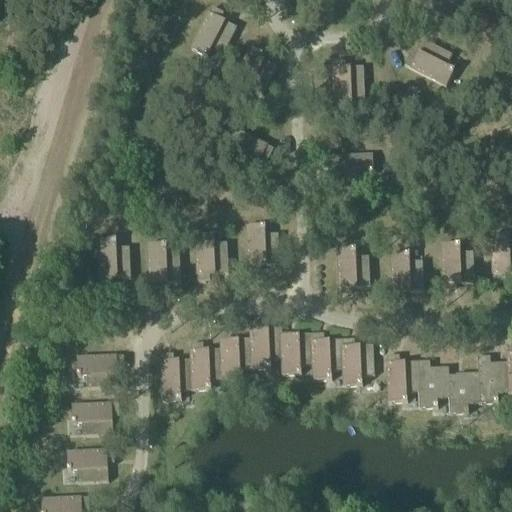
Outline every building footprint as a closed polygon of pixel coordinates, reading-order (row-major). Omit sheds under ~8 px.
[(467,17),(476,1),(474,0),(429,0),(425,8),(450,22),(456,11),(467,17)] [(224,15),(213,9),(190,51),(208,60),(212,52),(224,58),(238,31),(221,21),(224,15)] [(411,57),(406,67),(446,90),(455,72),(446,67),(452,53),(427,40),(417,60),(411,57)] [(263,55),(252,49),(230,91),(247,100),(252,91),(263,97),(277,70),(260,61),(263,55)] [(333,63),(334,111),(353,111),(353,101),(364,101),(364,70),(346,70),(346,62),(333,63)] [(268,163),(274,152),(231,130),(222,147),(231,152),(225,163),(252,177),(261,160),(268,163)] [(373,176),(373,156),(326,159),(327,172),(333,172),(334,190),(365,188),(364,177),(373,176)] [(246,228),(249,275),(262,275),(261,267),(278,267),(276,236),(266,237),(266,227),(246,228)] [(195,237),(197,285),(210,284),(210,277),(227,276),(225,246),(215,246),(215,236),(195,237)] [(491,237),(493,285),(506,284),(505,277),(511,277),(511,245),(510,236),(491,237)] [(98,241),(101,289),(114,288),(114,281),(130,280),(128,250),(118,250),(118,240),(98,241)] [(147,246),(150,294),(163,293),(163,286),(179,285),(178,255),(168,255),(167,245),(147,246)] [(442,246),(443,293),(456,293),(456,286),(471,285),(470,255),(460,255),(460,245),(442,246)] [(356,250),(337,251),(340,298),(352,298),(352,291),(371,290),(369,259),(357,260),(356,250)] [(391,255),(392,303),(405,303),(405,295),(424,294),(423,263),(410,264),(410,255),(391,255)] [(282,359),(282,338),(282,331),(263,331),(263,325),(251,325),(251,342),(251,372),(271,372),(271,359),(282,359)] [(342,372),(341,342),(324,343),(324,337),(311,338),(312,365),(312,384),(331,384),(331,372),(342,372)] [(312,365),(311,338),(282,338),(282,359),(282,378),(301,378),(301,365),(312,365)] [(251,372),(251,342),(221,343),(221,352),(221,382),(241,382),(241,372),(251,372)] [(341,342),(342,372),(342,390),(362,390),(362,379),(374,378),(374,348),(354,348),(354,342),(341,342)] [(221,382),(221,352),(204,353),(204,346),(191,346),(191,363),(192,393),(211,393),(211,383),(221,382)] [(192,393),(191,363),(173,363),(173,357),(161,357),(162,404),(181,404),(181,393),(192,393)] [(125,371),(124,359),(77,362),(78,379),(87,379),(88,391),(118,390),(117,372),(125,371)] [(407,395),(420,395),(419,365),(400,365),(400,359),(388,359),(389,406),(407,406),(407,395)] [(508,397),(507,367),(491,367),(490,360),(479,360),(479,376),(480,407),(498,406),(498,397),(508,397)] [(449,400),(449,379),(449,371),(430,371),(430,365),(419,365),(420,395),(420,411),(438,411),(438,401),(449,400)] [(457,379),(449,379),(449,400),(450,400),(450,417),(468,417),(468,407),(480,407),(479,376),(457,377),(457,379)] [(120,419),(119,407),(72,409),(73,427),(82,427),(83,439),(113,438),(113,419),(120,419)] [(115,465),(115,453),(68,455),(68,474),(78,473),(78,486),(109,485),(108,465),(115,465)] [(89,511),(89,500),(42,502),(42,511),(89,511)]
